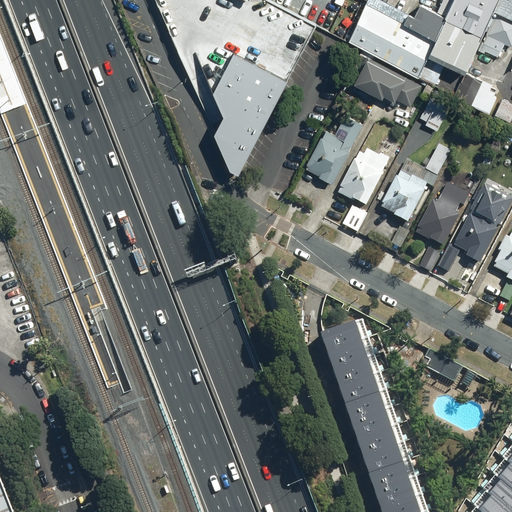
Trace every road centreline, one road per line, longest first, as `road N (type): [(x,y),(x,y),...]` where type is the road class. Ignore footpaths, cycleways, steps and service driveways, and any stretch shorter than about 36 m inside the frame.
road 1 (motorway): [(244,511),(44,0)]
road 2 (motorway): [(75,0),(275,511)]
road 3 (residential): [(511,354),(240,207),(141,0)]
road 4 (unclassified): [(0,368),(31,407),(72,511)]
